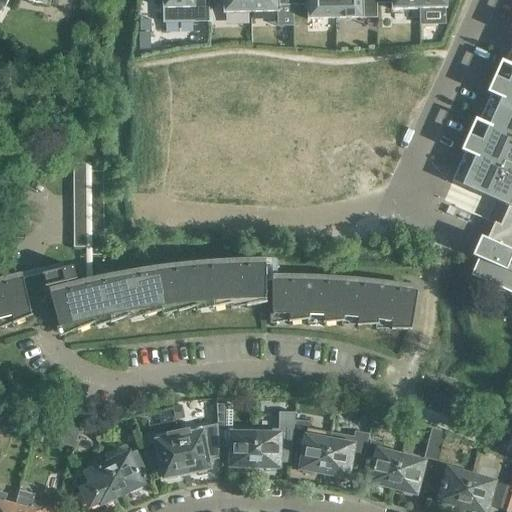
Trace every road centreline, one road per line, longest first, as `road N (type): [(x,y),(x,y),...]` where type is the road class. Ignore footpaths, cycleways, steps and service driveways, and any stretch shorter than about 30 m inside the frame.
road 1 (residential): [(511,447),(408,399),(315,375),(231,368),(110,381),(69,365),(48,338),(31,271),(37,239),(60,216)]
road 2 (residential): [(148,212),(297,219),(391,209),(481,0)]
road 3 (residential): [(172,511),(231,500),(327,511)]
